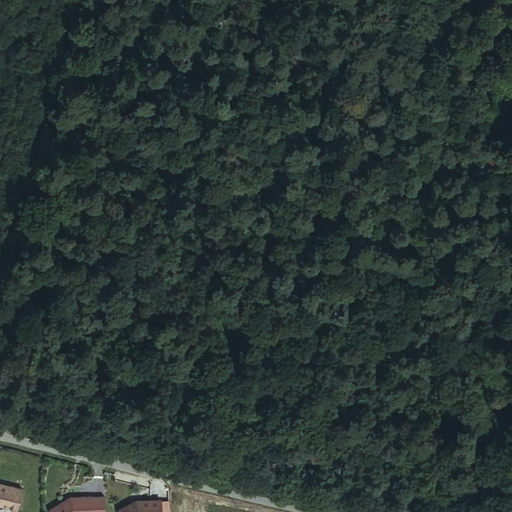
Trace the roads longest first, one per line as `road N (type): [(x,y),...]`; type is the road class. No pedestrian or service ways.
road 1 (residential): [(320,511),(0,435)]
road 2 (track): [(78,0),(0,263)]
